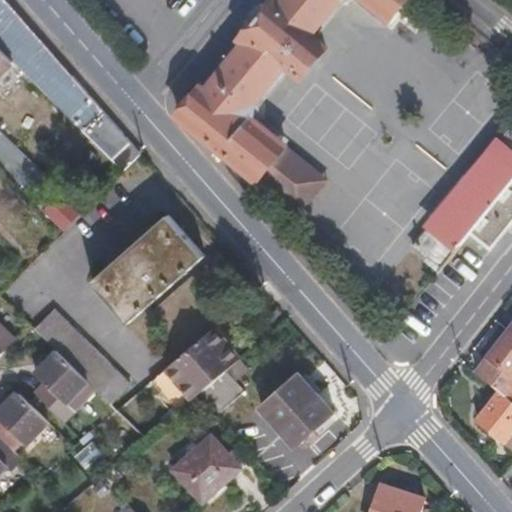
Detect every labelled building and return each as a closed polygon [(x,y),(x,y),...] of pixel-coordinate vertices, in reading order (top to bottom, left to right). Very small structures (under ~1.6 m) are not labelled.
[(31,80),(123,172),(142,154),(5,0),(0,0),(0,48),(14,63),(31,80)] [(203,87),(179,116),(225,152),(258,180),(287,144),(255,118),(255,104),(287,67),(301,78),(327,48),(312,35),(341,0),(366,0),(389,19),(404,0),(274,0),(241,40),(245,44),(207,90),(203,87)] [(0,77),(14,63),(0,48),(0,77)] [(471,232),(491,248),(511,222),(511,127),(413,248),(440,270),(471,232)] [(328,178),(287,144),(258,180),(300,212),(328,178)] [(129,322),(205,257),(168,216),(93,282),(129,322)] [(54,311),(35,329),(48,342),(57,351),(90,382),(112,404),(130,386),(54,311)] [(0,326),(0,358),(16,343),(0,326)] [(216,326),(167,368),(194,398),(197,395),(200,392),(225,371),(243,356),(216,326)] [(490,357),(476,374),(501,394),(511,402),(511,400),(511,331),(511,330),(490,357)] [(90,382),(57,351),(35,373),(44,383),(35,393),(64,422),(75,412),(68,404),(90,382)] [(243,391),(225,371),(200,392),(218,413),(243,391)] [(259,407),(295,448),(318,428),(334,414),(299,373),(259,407)] [(0,437),(15,452),(24,443),(28,446),(50,424),(17,392),(0,408),(0,437)] [(511,403),(511,402),(501,394),(478,422),(511,449),(511,403)] [(213,436),(174,470),(202,502),(241,468),(213,436)] [(15,452),(0,437),(0,474),(8,466),(12,470),(23,460),(15,452)] [(383,485),(373,511),(420,511),(425,500),(383,485)]
